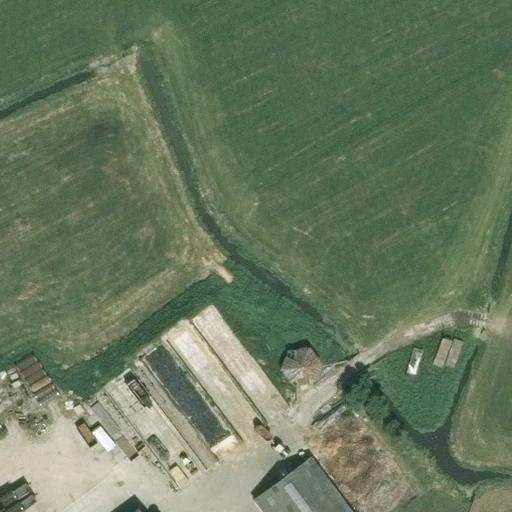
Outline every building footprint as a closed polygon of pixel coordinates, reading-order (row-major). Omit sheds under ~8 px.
[(156,355),(171,377),(182,370),(167,348),(156,355)] [(287,387),(318,386),(316,353),(285,354),(287,387)] [(267,380),(280,373),(272,358),(259,365),(267,380)] [(36,374),(0,401),(0,511),(85,511),(120,486),(36,374)] [(150,416),(131,378),(108,389),(127,427),(150,416)] [(146,454),(124,468),(135,483),(156,469),(146,454)] [(262,511),(351,511),(310,457),(253,500),(262,511)]
